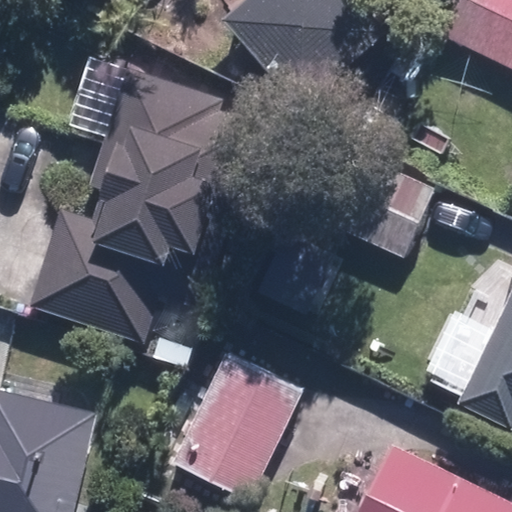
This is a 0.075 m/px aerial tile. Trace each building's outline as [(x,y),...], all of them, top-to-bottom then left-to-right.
[(248,0),(229,17),(305,104),(394,27),(370,0),(248,0)] [(511,66),(511,0),(451,0),(437,33),(511,66)] [(95,192),(73,186),(38,303),(150,337),(163,295),(222,313),(248,228),(235,224),(271,104),(134,63),(95,192)] [(409,257),(440,188),(379,160),(347,229),(409,257)] [(511,303),(465,401),(511,423),(511,303)] [(232,355),(180,462),(255,497),(306,390),(232,355)] [(0,511),(80,511),(104,414),(0,388),(0,511)] [(511,511),(511,495),(395,439),(360,511),(511,511)]
